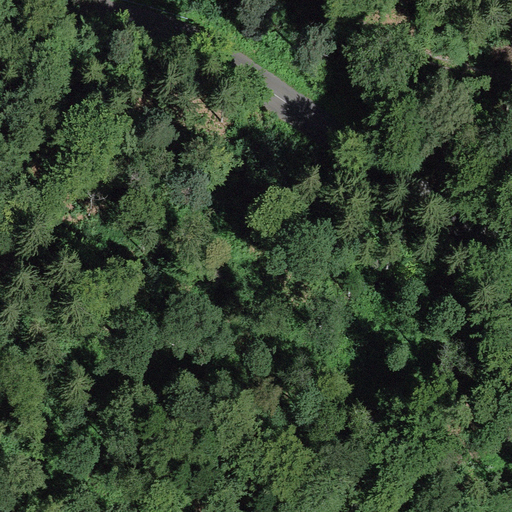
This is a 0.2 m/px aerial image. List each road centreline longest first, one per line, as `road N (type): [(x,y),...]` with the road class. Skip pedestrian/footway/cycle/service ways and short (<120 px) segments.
road 1 (residential): [(56,0),(176,35),(511,259)]
road 2 (track): [(511,97),(280,0)]
